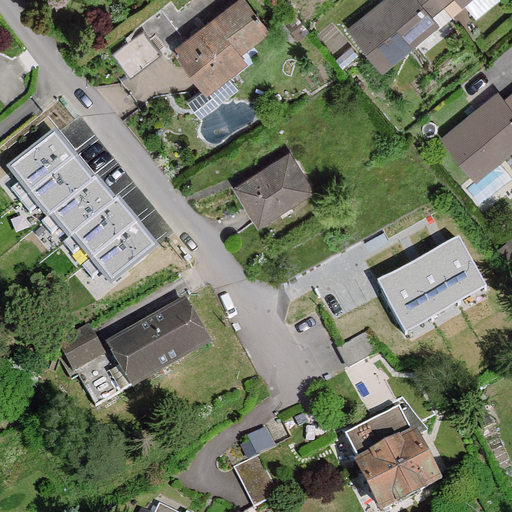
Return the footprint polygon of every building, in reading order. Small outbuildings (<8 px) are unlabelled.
[(250,0),(231,0),(175,44),(209,88),(251,56),(244,48),(272,27),(250,0)] [(388,0),(354,28),(387,69),(443,24),(436,15),(454,0),(464,0),(466,3),(469,0),(388,0)] [(119,49),(135,70),(165,49),(149,27),(119,49)] [(499,91),(443,135),(476,177),(511,147),(511,92),(505,98),(499,91)] [(121,206),(61,132),(0,180),(0,190),(23,219),(49,198),(81,238),(121,206)] [(318,188),(294,150),(239,186),(263,223),(318,188)] [(443,226),(368,266),(399,323),(474,282),(443,226)] [(214,348),(189,305),(112,348),(137,392),(214,348)] [(106,355),(91,329),(61,346),(76,372),(106,355)] [(338,350),(348,368),(383,349),(374,331),(338,350)] [(400,408),(347,435),(360,461),(358,462),(381,508),(439,478),(415,432),(413,433),(400,408)] [(275,445),(267,427),(248,435),(257,453),(275,445)] [(259,455),(235,467),(254,507),(279,495),(259,455)]
